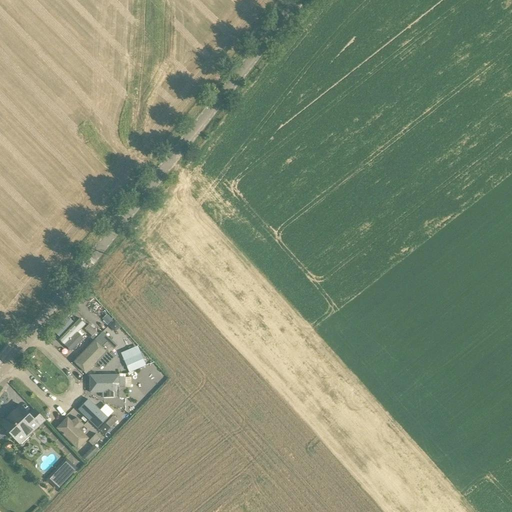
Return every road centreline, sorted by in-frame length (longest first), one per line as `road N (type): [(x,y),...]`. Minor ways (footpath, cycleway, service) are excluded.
road 1 (tertiary): [(31,333),(300,0)]
road 2 (residential): [(7,364),(47,402),(74,398),(72,374),(31,333)]
